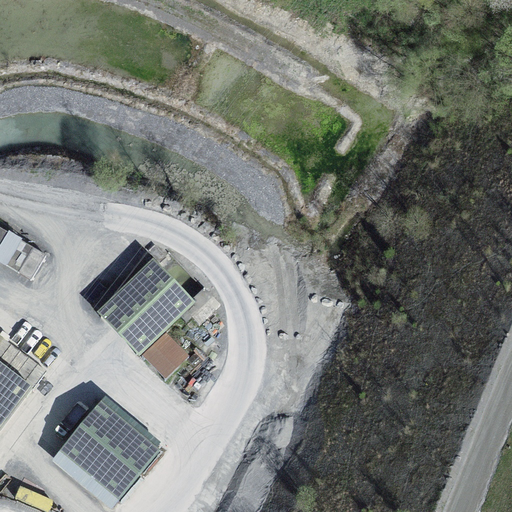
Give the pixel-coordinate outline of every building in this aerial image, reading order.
[(22,241),(0,226),(0,261),(8,266),(22,241)] [(97,314),(139,358),(195,303),(153,259),(97,314)] [(189,357),(166,334),(142,357),(166,380),(189,357)] [(0,430),(43,370),(0,339),(0,430)] [(159,451),(101,403),(59,454),(119,503),(159,451)]
